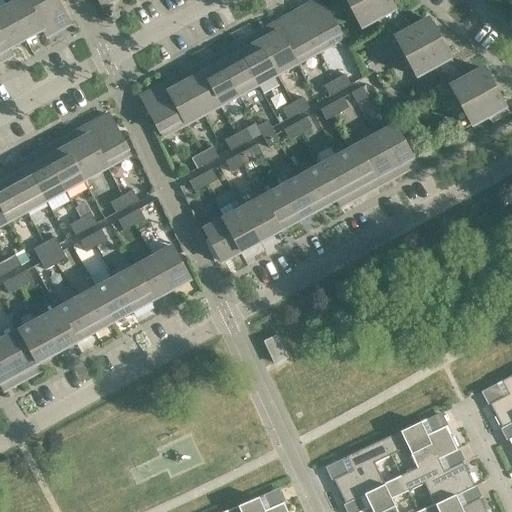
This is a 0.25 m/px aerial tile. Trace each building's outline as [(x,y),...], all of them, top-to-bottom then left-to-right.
[(41,30),(25,0),(18,0),(7,6),(25,39),(41,30)] [(56,0),(25,0),(41,30),(45,37),(60,29),(58,26),(66,22),(68,25),(69,24),(56,0)] [(296,12),(298,15),(318,52),(342,39),(321,0),(319,0),(321,3),(313,7),(311,4),(296,12)] [(375,20),(376,21),(385,28),(403,18),(393,10),(388,0),(345,0),(361,27),(375,20)] [(25,39),(7,6),(0,9),(0,33),(8,48),(25,39)] [(298,15),(289,20),(288,16),(273,25),(274,28),(275,27),(295,64),(318,52),(298,15)] [(413,27),(403,18),(385,28),(394,37),(416,76),(430,69),(440,77),(458,67),(449,59),(427,19),(413,27)] [(275,27),(274,28),(268,31),(266,28),(254,35),(255,38),(256,38),(276,75),(295,64),(275,27)] [(8,48),(0,33),(0,61),(12,55),(8,48)] [(256,38),(255,38),(249,42),(247,38),(235,45),(236,48),(237,48),(257,85),(276,75),(256,38)] [(237,48),(236,48),(230,52),(228,49),(216,56),(217,59),(218,58),(238,95),(257,85),(237,48)] [(218,58),(217,59),(211,62),(210,59),(197,66),(201,73),(202,73),(219,106),(238,95),(218,58)] [(468,76),(458,67),(440,77),(450,86),(471,125),(504,108),(497,96),(495,97),(491,90),(493,89),(493,87),(490,88),(487,81),(489,80),(482,68),(468,76)] [(202,73),(201,73),(185,82),(203,115),(219,106),(202,73)] [(345,74),(334,80),(340,91),(350,85),(345,74)] [(340,91),(334,80),(323,86),(329,97),(340,91)] [(185,82),(169,91),(168,91),(186,124),(203,115),(185,82)] [(162,137),(186,124),(168,91),(169,91),(165,84),(149,92),(151,95),(143,100),(141,96),(140,97),(162,137)] [(367,98),(362,87),(351,93),(357,104),(367,98)] [(303,97),(292,103),(298,114),(308,108),(303,97)] [(348,108),(342,98),(332,103),(338,114),(348,108)] [(298,114),(292,103),(281,109),(287,120),(298,114)] [(338,114),(332,103),(320,110),(326,121),(338,114)] [(84,128),(85,131),(86,131),(106,168),(130,155),(108,115),(107,115),(108,119),(100,123),(99,120),(84,128)] [(312,128),(306,117),(294,124),(300,135),(312,128)] [(257,127),(261,134),(262,137),(273,131),(267,121),(257,127)] [(300,135),(294,124),(283,130),(289,141),(300,135)] [(416,165),(394,125),(374,136),(394,173),(395,176),(408,169),(406,166),(413,163),(414,166),(416,165)] [(246,128),(235,134),(241,145),(251,139),(246,128)] [(86,131),(85,131),(77,136),(75,132),(60,141),(62,144),(63,143),(83,180),(106,168),(86,131)] [(280,143),(273,131),(262,137),(269,149),(280,143)] [(241,145),(235,134),(224,140),(230,151),(241,145)] [(394,173),(374,136),(355,146),(375,183),(375,184),(376,187),(389,180),(387,177),(394,173)] [(63,143),(62,144),(56,147),(54,144),(41,151),(43,154),(44,154),(64,191),(83,180),(63,143)] [(375,183),(355,146),(336,157),(356,194),(357,197),(370,190),(368,187),(375,184),(375,183)] [(212,147),(201,153),(207,163),(218,158),(212,147)] [(254,160),(248,149),(237,155),(243,166),(254,160)] [(207,163),(201,153),(191,158),(197,169),(207,163)] [(44,154),(43,154),(37,158),(35,154),(22,161),(24,164),(25,164),(45,201),(64,191),(44,154)] [(243,166),(237,155),(225,162),(231,173),(243,166)] [(356,194),(336,157),(317,167),(335,200),(334,200),(338,207),(351,200),(349,197),(356,194)] [(25,164),(24,164),(18,168),(16,165),(3,172),(5,175),(6,174),(26,211),(45,201),(25,164)] [(335,200),(317,167),(298,177),(316,210),(334,200),(335,200)] [(217,180),(211,169),(199,176),(205,187),(217,180)] [(6,174),(5,175),(0,177),(0,208),(7,222),(26,211),(6,174)] [(205,187),(199,176),(188,182),(194,193),(205,187)] [(316,210),(298,177),(279,188),(297,220),(316,210)] [(297,220),(279,188),(260,198),(278,231),(297,220)] [(132,190),(122,196),(128,207),(138,201),(132,190)] [(128,207),(122,196),(110,203),(116,213),(128,207)] [(278,231),(260,198),(241,208),(259,241),(278,231)] [(259,241),(241,208),(223,219),(240,251),(259,241)] [(145,220),(139,209),(128,215),(134,225),(145,220)] [(90,213),(80,219),(86,230),(96,224),(90,213)] [(134,225),(128,215),(118,221),(123,231),(134,225)] [(86,230),(80,219),(69,225),(75,236),(86,230)] [(240,251),(223,219),(203,230),(221,262),(240,251)] [(107,240),(101,230),(90,235),(96,246),(107,240)] [(96,246),(90,235),(80,241),(85,252),(96,246)] [(54,237),(43,243),(49,254),(60,248),(54,237)] [(49,254),(43,243),(33,249),(39,260),(49,254)] [(171,247),(152,258),(169,290),(189,280),(171,247)] [(66,259),(60,248),(49,254),(55,264),(66,259)] [(55,264),(49,254),(39,260),(44,270),(55,264)] [(14,255),(4,260),(10,271),(20,265),(14,255)] [(169,290),(152,258),(133,268),(150,301),(169,290)] [(0,276),(10,271),(4,260),(0,262),(0,276)] [(150,301),(133,268),(114,278),(131,311),(150,301)] [(32,281),(26,270),(14,277),(20,288),(32,281)] [(20,288),(14,277),(2,283),(8,294),(20,288)] [(131,311),(114,278),(95,289),(113,321),(131,311)] [(113,321),(95,289),(76,299),(94,332),(113,321)] [(94,332),(76,299),(57,309),(75,342),(94,332)] [(75,342),(57,309),(38,320),(56,352),(75,342)] [(56,352),(38,320),(19,330),(37,363),(37,362),(56,352)] [(37,363),(19,330),(0,340),(20,377),(21,377),(27,374),(29,377),(41,370),(37,362),(37,363)] [(286,358),(276,336),(264,342),(274,363),(286,358)] [(20,377),(0,340),(0,387),(2,391),(4,390),(2,387),(8,384),(10,387),(22,380),(21,377),(20,377)] [(511,375),(501,381),(508,395),(490,404),(496,416),(494,417),(499,426),(500,425),(502,428),(511,422),(511,375)] [(427,435),(420,422),(383,439),(390,455),(407,448),(417,468),(417,469),(438,459),(457,451),(455,447),(457,447),(452,437),(451,438),(445,426),(427,435)] [(390,455),(383,439),(346,457),(352,471),(333,480),(339,492),(338,492),(342,501),(343,501),(345,504),(364,495),(363,494),(384,484),(374,463),(390,455)] [(417,469),(417,468),(400,476),(408,492),(424,484),(434,504),(434,505),(455,495),(455,496),(474,487),(472,483),(474,483),(470,474),(468,474),(462,462),(444,471),(438,459),(417,469)] [(408,492),(400,476),(384,484),(363,494),(364,495),(369,507),(358,511),(397,511),(391,499),(408,492)] [(434,505),(434,504),(417,511),(487,511),(487,510),(485,510),(480,498),(461,507),(455,496),(455,495),(434,505)] [(264,511),(258,497),(223,511),(287,511),(283,503),(264,511)]
